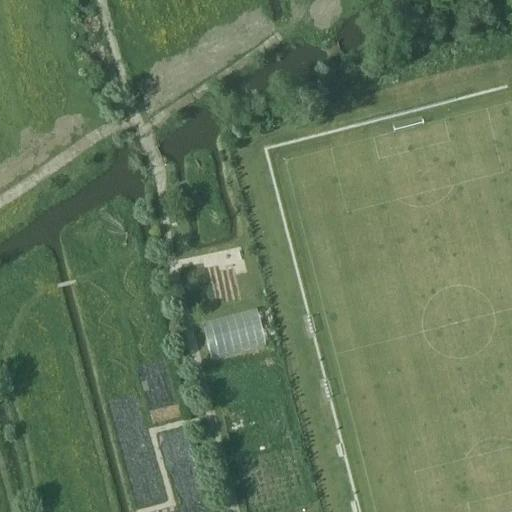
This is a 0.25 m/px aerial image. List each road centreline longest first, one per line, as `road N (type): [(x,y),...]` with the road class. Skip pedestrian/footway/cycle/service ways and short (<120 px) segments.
road 1 (track): [(235,511),(171,267),(157,179),(131,115),(102,0)]
road 2 (track): [(131,115),(0,200)]
road 3 (track): [(142,134),(262,50)]
